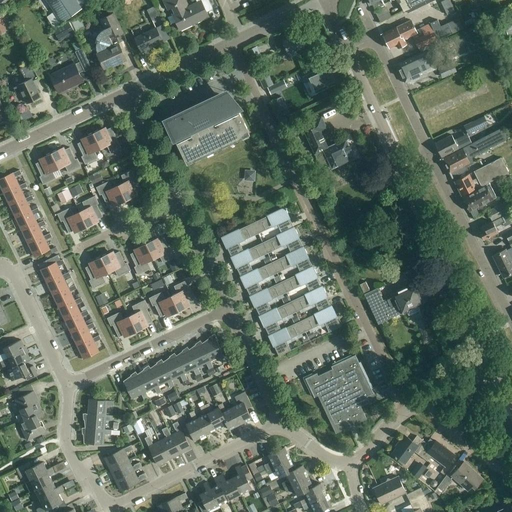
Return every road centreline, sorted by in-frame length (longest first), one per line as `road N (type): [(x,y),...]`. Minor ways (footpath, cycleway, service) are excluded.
road 1 (unclassified): [(406,408),(230,42)]
road 2 (primary): [(494,367),(347,50)]
road 3 (residential): [(511,322),(375,37)]
road 4 (residential): [(108,507),(273,428)]
road 5 (residential): [(66,385),(227,309)]
road 6 (unclassified): [(0,152),(124,93)]
road 7 (residential): [(66,385),(15,280),(0,266)]
road 8 (residential): [(108,507),(65,441),(66,385)]
road 9 (residential): [(273,428),(272,404),(227,309)]
road 10 (residential): [(175,202),(124,93)]
